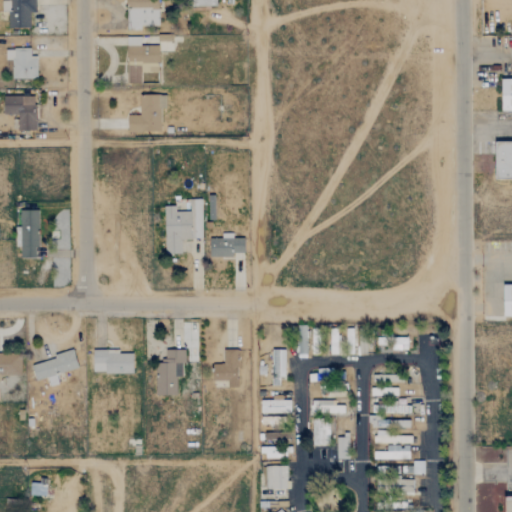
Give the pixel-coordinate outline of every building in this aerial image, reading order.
[(8,29),(30,28),(29,14),(36,13),(35,0),(7,0),(8,1),(1,1),(2,12),(7,11),(8,29)] [(158,27),(157,0),(153,0),(148,0),(147,0),(126,0),(127,31),(140,30),(140,27),(158,27)] [(188,0),(189,8),(216,7),(216,0),(188,0)] [(158,46),(139,46),(139,38),(127,38),(127,83),(141,83),(141,72),(158,72),(158,46)] [(36,56),(30,56),(30,48),(5,49),(5,60),(11,60),(12,79),(37,78),(36,56)] [(502,110),(511,109),(511,77),(502,77),(502,110)] [(128,115),(128,132),(160,132),(160,108),(165,108),(165,95),(139,94),(139,115),(128,115)] [(3,97),(3,115),(17,115),(17,130),(35,130),(35,96),(3,97)] [(511,140),(496,140),(496,177),(511,177),(511,140)] [(201,199),(189,199),(190,211),(175,211),(175,206),(163,207),(164,254),(181,254),(181,240),(202,239),(201,199)] [(20,258),(38,258),(38,210),(19,210),(20,258)] [(232,257),(232,253),(244,253),(244,238),(233,238),(233,233),(221,233),(221,238),(209,238),(209,257),(232,257)] [(511,316),(511,284),(503,284),(503,317),(511,316)] [(223,350),(223,364),(214,364),(214,381),(227,381),(227,388),(237,388),(236,350),(223,350)] [(285,377),(285,350),(271,350),(272,385),(279,385),(279,377),(285,377)] [(78,368),(73,351),(30,364),(35,381),(46,378),(49,387),(58,384),(56,375),(78,368)] [(132,373),(133,351),(92,351),(92,372),(132,373)] [(176,377),(183,377),(183,351),(165,351),(165,360),(155,360),(155,396),(176,395),(176,377)] [(21,376),(21,353),(0,353),(0,381),(0,376),(21,376)] [(308,374),(308,381),(323,381),(323,373),(308,374)] [(403,383),(403,375),(373,375),(373,383),(403,383)] [(320,394),(335,392),(334,385),(319,387),(320,394)] [(370,389),(370,396),(398,395),(398,388),(370,389)] [(397,396),(371,397),(372,413),(385,413),(385,405),(398,404),(397,396)] [(290,414),(290,398),(260,398),(260,413),(290,414)] [(343,406),(331,406),(331,400),(310,401),(311,415),(344,414),(343,406)] [(385,413),(410,414),(410,407),(386,406),(385,413)] [(329,420),(312,420),(311,446),(329,446),(329,420)] [(264,440),(290,439),(290,429),(274,430),(275,433),(264,433),(264,440)] [(411,444),(411,433),(374,431),(374,442),(411,444)] [(336,459),(349,458),(348,436),(335,436),(336,459)] [(373,459),(409,460),(409,446),(386,446),(386,452),(373,451),(373,459)] [(511,484),(511,450),(506,450),(506,470),(503,470),(502,484),(511,484)] [(423,475),(423,461),(413,461),(412,474),(423,475)] [(266,508),(287,507),(287,466),(266,467),(266,508)] [(413,480),(382,480),(382,473),(390,473),(391,467),(377,467),(377,494),(413,494),(413,480)]
